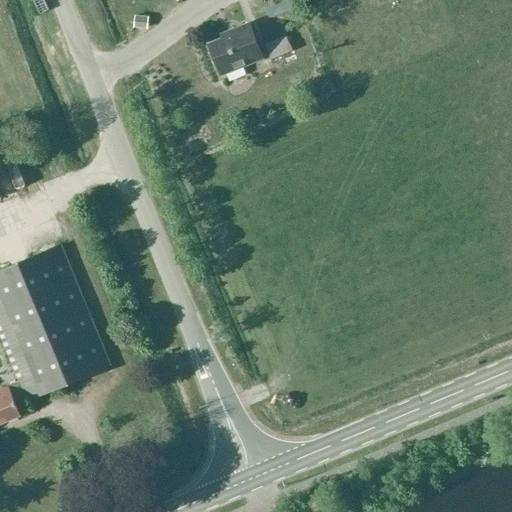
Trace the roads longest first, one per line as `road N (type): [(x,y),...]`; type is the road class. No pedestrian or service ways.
road 1 (unclassified): [(251,478),(60,0)]
road 2 (primary): [(251,478),(511,370)]
